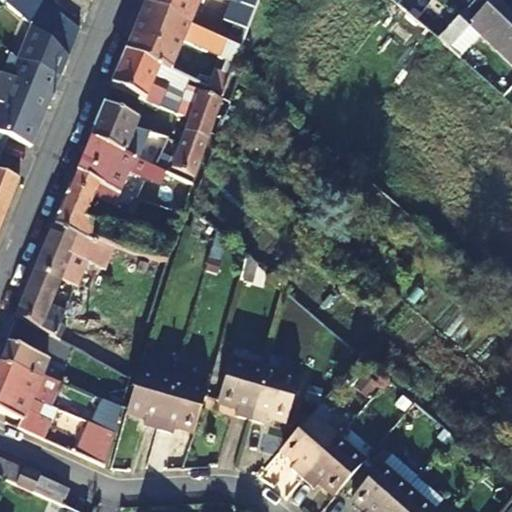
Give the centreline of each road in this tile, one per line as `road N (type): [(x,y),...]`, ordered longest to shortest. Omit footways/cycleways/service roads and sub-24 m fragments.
road 1 (residential): [(115,0),(0,274)]
road 2 (residential): [(0,444),(115,495),(257,495),(277,511)]
